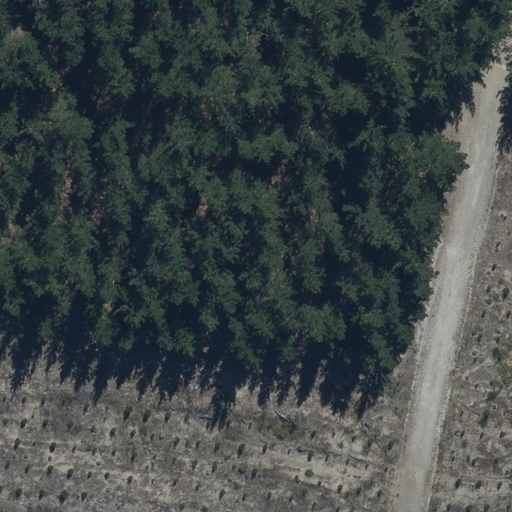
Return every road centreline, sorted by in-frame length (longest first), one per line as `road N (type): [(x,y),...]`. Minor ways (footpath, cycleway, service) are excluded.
road 1 (track): [(0,67),(435,99),(486,96)]
road 2 (track): [(498,52),(416,511)]
